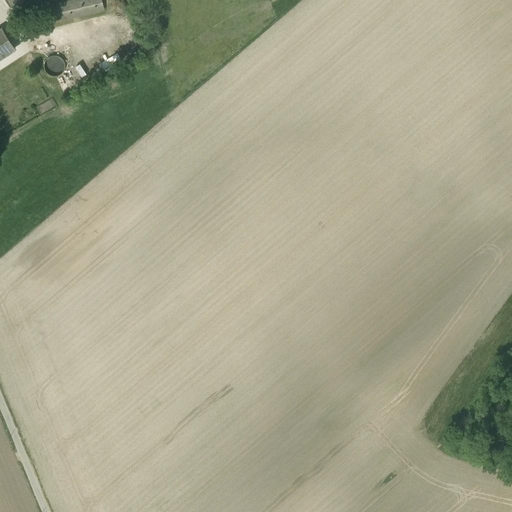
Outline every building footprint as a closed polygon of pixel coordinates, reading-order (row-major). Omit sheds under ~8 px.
[(106,10),(103,0),(71,0),(52,5),(57,23),(106,10)] [(0,60),(17,49),(2,27),(0,28),(0,60)] [(104,67),(121,60),(119,54),(101,60),(104,67)] [(45,61),(44,64),(44,68),(45,71),(47,73),(50,75),(53,76),(57,76),(60,74),(63,72),(64,68),(65,65),(64,61),(62,58),(59,56),(55,55),(52,55),(49,57),(47,59),(45,61)] [(16,109),(8,96),(15,92),(10,84),(3,88),(0,83),(0,111),(3,117),(16,109)]
